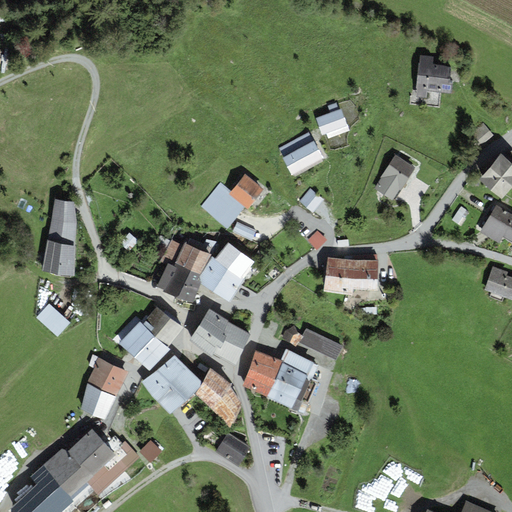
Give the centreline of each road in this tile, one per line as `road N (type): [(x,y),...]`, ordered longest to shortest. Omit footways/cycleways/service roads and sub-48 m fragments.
road 1 (residential): [(74,164),(105,270),(188,304),(212,296),(256,309)]
road 2 (track): [(0,69),(63,40),(87,46),(98,64),(99,100),(74,164)]
road 3 (unclassified): [(266,511),(237,370),(258,333),(256,309)]
road 4 (residential): [(256,309),(292,267),(326,247),(420,236)]
road 5 (residential): [(420,236),(441,200),(511,129)]
